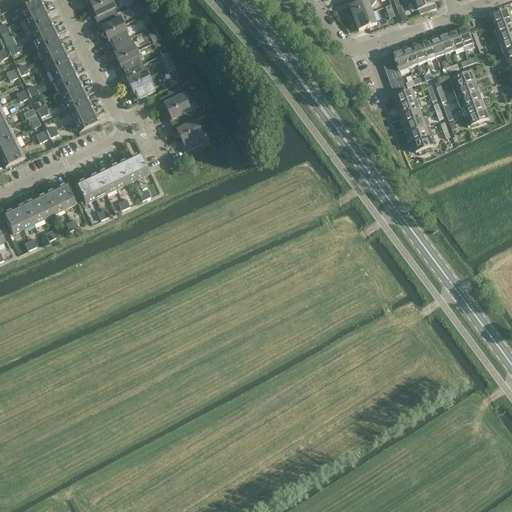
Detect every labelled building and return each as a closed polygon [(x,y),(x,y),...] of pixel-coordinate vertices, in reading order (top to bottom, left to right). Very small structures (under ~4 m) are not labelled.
[(19,10),(29,31),(49,21),(39,0),(19,10)] [(92,10),(111,1),(110,0),(85,0),(87,4),(89,3),(92,10)] [(358,0),(360,3),(349,7),(354,19),(372,12),(370,7),(372,7),(376,0),(358,0)] [(418,0),(413,2),(417,11),(418,11),(420,16),(436,10),(434,4),(435,4),(433,0),(418,0)] [(111,1),(92,10),(96,17),(94,18),(97,24),(116,14),(114,10),(115,9),(111,1)] [(385,8),(389,19),(395,17),(391,5),(385,8)] [(491,21),(492,21),(494,27),(511,21),(508,11),(491,17),(491,18),(490,18),(491,21)] [(377,24),(372,12),(354,19),(358,31),(377,24)] [(116,14),(97,24),(99,30),(101,29),(105,36),(124,27),(119,19),(116,14)] [(29,31),(39,51),(59,42),(49,21),(29,31)] [(511,30),(511,21),(494,27),(493,27),(494,30),(495,30),(497,36),(511,30)] [(457,31),(463,49),(465,52),(474,48),(466,27),(465,27),(465,26),(456,30),(457,31)] [(124,27),(105,36),(108,43),(106,44),(109,50),(129,41),(127,36),(127,35),(124,27)] [(454,52),(463,49),(457,31),(456,31),(456,30),(447,33),(448,34),(454,52)] [(511,30),(497,36),(497,37),(500,45),(501,45),(511,41),(511,30)] [(454,52),(448,34),(447,33),(438,36),(438,37),(445,56),(454,52)] [(435,39),(429,41),(436,59),(445,56),(438,37),(438,38),(438,37),(435,38),(435,39)] [(420,44),(420,43),(419,43),(426,62),(436,59),(429,41),(428,40),(425,41),(426,42),(420,44)] [(129,41),(109,50),(112,56),(114,55),(117,62),(136,53),(132,45),(131,45),(129,41)] [(511,41),(501,45),(500,46),(503,55),(504,54),(504,55),(511,51),(511,41)] [(39,51),(49,72),(69,62),(59,42),(39,51)] [(419,43),(410,46),(417,66),(426,62),(419,43)] [(401,50),(401,51),(408,69),(417,66),(410,46),(401,50)] [(397,66),(398,71),(399,72),(408,69),(401,51),(401,50),(392,53),(393,54),(392,54),(395,60),(397,66)] [(507,63),(508,64),(511,62),(511,51),(504,55),(503,55),(507,64),(507,63)] [(136,53),(117,62),(121,69),(119,70),(121,76),(141,66),(139,62),(140,61),(136,53)] [(381,59),(383,64),(395,60),(392,54),(381,59)] [(383,64),(385,70),(397,66),(395,60),(383,64)] [(49,72),(59,93),(79,83),(69,62),(49,72)] [(141,66),(121,76),(124,82),(126,81),(129,88),(148,79),(144,71),(141,66)] [(385,70),(387,75),(398,71),(397,66),(385,70)] [(401,77),(399,72),(398,71),(387,75),(389,81),(401,77)] [(451,82),(454,91),(475,83),(476,83),(472,74),(471,74),(453,80),(454,81),(451,82)] [(389,81),(391,87),(403,82),(401,77),(389,81)] [(148,79),(129,88),(133,95),(131,96),(134,103),(154,93),(151,88),(152,87),(148,79)] [(439,81),(434,83),(439,97),(444,95),(439,81)] [(403,82),(391,87),(393,92),(404,87),(403,82)] [(59,93),(69,113),(89,104),(79,83),(59,93)] [(478,92),(479,92),(478,89),(477,89),(475,83),(454,91),(457,100),(478,92)] [(393,92),(395,97),(407,93),(404,87),(393,92)] [(394,98),(397,107),(416,100),(412,91),(407,93),(395,97),(395,98),(394,98)] [(167,113),(186,105),(182,96),(181,97),(179,92),(159,101),(162,107),(164,106),(167,113)] [(482,101),(481,98),(480,99),(478,92),(457,100),(461,109),(481,102),(481,101),(482,101)] [(401,116),(419,110),(422,109),(419,99),(416,100),(397,107),(401,116)] [(482,101),(482,102),(481,102),(461,109),(465,118),(485,111),(486,110),(482,101)] [(69,113),(73,124),(79,134),(99,125),(89,104),(69,113)] [(186,105),(167,113),(171,121),(169,121),(172,127),(191,118),(189,113),(190,113),(186,105)] [(218,120),(213,109),(207,112),(212,123),(218,120)] [(401,116),(404,126),(423,119),(419,110),(401,116)] [(488,116),(487,117),(485,111),(465,118),(464,118),(467,128),(488,120),(489,119),(488,116)] [(0,120),(0,146),(15,139),(5,118),(0,120)] [(191,118),(172,127),(174,133),(176,132),(180,139),(198,130),(195,122),(194,123),(191,118)] [(407,134),(407,135),(426,128),(423,119),(404,126),(405,128),(406,128),(408,133),(407,134)] [(429,127),(426,128),(407,135),(410,143),(411,142),(412,144),(432,136),(429,127)] [(198,130),(180,139),(183,146),(181,147),(184,154),(204,144),(201,139),(202,139),(198,130)] [(432,136),(412,144),(411,144),(412,147),(413,146),(415,153),(436,145),(432,136)] [(25,160),(20,149),(15,139),(0,146),(0,158),(5,170),(25,160)] [(138,156),(127,161),(117,166),(127,186),(148,176),(138,156)] [(96,176),(106,196),(127,186),(117,166),(96,176)] [(96,176),(86,181),(75,186),(85,206),(106,196),(96,176)] [(44,196),(54,216),(75,206),(65,186),(44,196)] [(44,196),(34,201),(24,206),(34,226),(54,216),(44,196)] [(34,226),(24,206),(3,216),(13,236),(34,226)]
